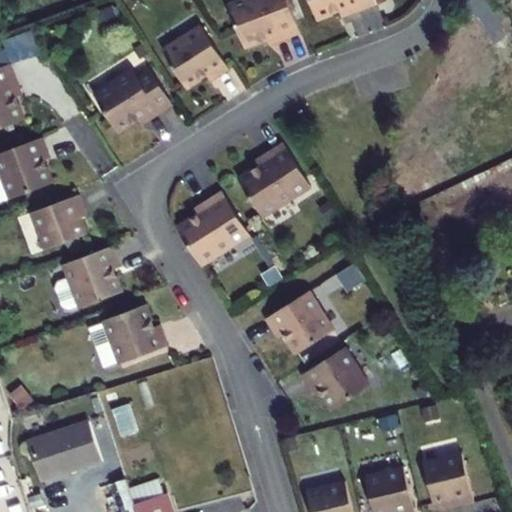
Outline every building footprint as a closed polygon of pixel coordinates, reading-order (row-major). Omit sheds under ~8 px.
[(282,0),(225,0),(221,2),(238,43),(260,35),(266,32),(269,39),(294,29),(282,0)] [(342,10),(370,0),(305,0),(311,14),(333,6),(339,4),(342,10)] [(336,13),(342,10),(339,4),(333,6),(336,13)] [(201,26),(161,52),(186,89),(205,76),(211,73),(215,78),(229,70),(201,26)] [(266,32),(260,35),(262,41),(269,39),(266,32)] [(18,91),(8,66),(0,68),(0,129),(22,122),(14,100),(11,94),(18,91)] [(132,71),(93,96),(117,133),(137,120),(142,117),(146,122),(172,106),(150,72),(138,80),(132,71)] [(211,73),(205,76),(209,82),(215,78),(211,73)] [(20,98),(18,91),(11,94),(14,100),(20,98)] [(142,117),(137,120),(141,126),(146,122),(142,117)] [(45,155),(40,140),(0,153),(0,181),(7,201),(49,186),(41,164),(38,157),(45,155)] [(284,145),(261,160),(265,166),(260,169),(239,182),(264,220),(312,189),(284,145)] [(45,155),(38,157),(41,164),(47,161),(45,155)] [(261,160),(256,163),(260,169),(265,166),(261,160)] [(224,192),(201,207),(205,213),(200,217),(180,230),(204,267),(252,236),(224,192)] [(77,197),(29,215),(45,258),(87,242),(78,220),(76,214),(83,212),(77,197)] [(201,207),(196,211),(200,217),(205,213),(201,207)] [(83,212),(76,214),(78,220),(85,218),(83,212)] [(110,247),(61,266),(66,278),(55,282),(52,289),(59,307),(65,310),(77,306),(78,310),(120,294),(111,271),(109,265),(115,262),(110,247)] [(117,269),(115,262),(109,265),(111,271),(117,269)] [(311,292),(268,320),(277,333),(283,330),(286,335),(299,355),(337,331),(311,292)] [(153,328),(145,305),(103,321),(119,364),(168,346),(162,331),(156,334),(153,328)] [(160,325),(153,328),(156,334),(162,331),(160,325)] [(283,330),(277,333),(280,339),(286,335),(283,330)] [(347,348),(304,376),(312,389),(318,385),(322,391),(335,411),(372,387),(347,348)] [(318,385),(312,389),(316,395),(322,391),(318,385)] [(129,404),(111,409),(118,436),(136,431),(129,404)] [(79,423),(29,438),(41,478),(91,463),(79,423)] [(465,453),(427,463),(438,506),(454,502),(460,501),(462,507),(478,503),(465,453)] [(418,511),(407,467),(369,477),(377,511),(418,511)] [(32,511),(21,473),(2,479),(3,484),(0,484),(0,497),(4,511),(32,511)] [(141,511),(139,504),(130,478),(103,486),(111,511),(141,511)] [(356,511),(349,481),(311,491),(316,511),(356,511)] [(139,504),(141,511),(177,511),(172,494),(139,504)]
